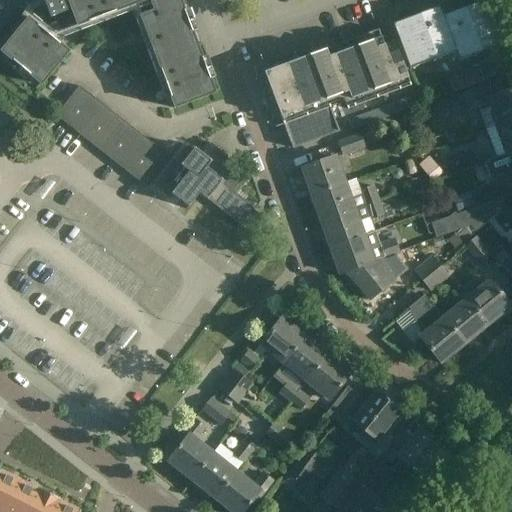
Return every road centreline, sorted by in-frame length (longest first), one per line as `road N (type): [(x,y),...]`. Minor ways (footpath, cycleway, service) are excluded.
road 1 (residential): [(511,462),(351,331),(311,284),(202,0)]
road 2 (unknown): [(240,96),(188,118),(159,119),(71,57)]
road 3 (residential): [(164,511),(21,398)]
